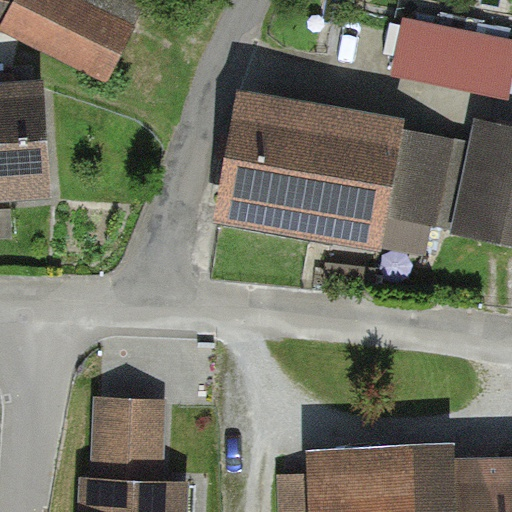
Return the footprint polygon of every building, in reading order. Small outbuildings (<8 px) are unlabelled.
[(14,0),(0,0),(0,30),(6,32),(14,0)] [(157,0),(31,0),(16,32),(118,81),(157,0)] [(497,43),(423,27),(414,69),(487,85),(497,43)] [(0,214),(55,213),(50,95),(0,96),(0,214)] [(387,251),(409,124),(253,97),(230,223),(387,251)] [(511,241),(511,126),(489,122),(467,232),(511,241)] [(174,488),(179,399),(101,395),(97,476),(85,476),(82,511),(195,511),(197,489),(174,488)] [(511,511),(511,460),(459,463),(458,444),(321,451),(322,474),(281,476),(282,511),(511,511)]
